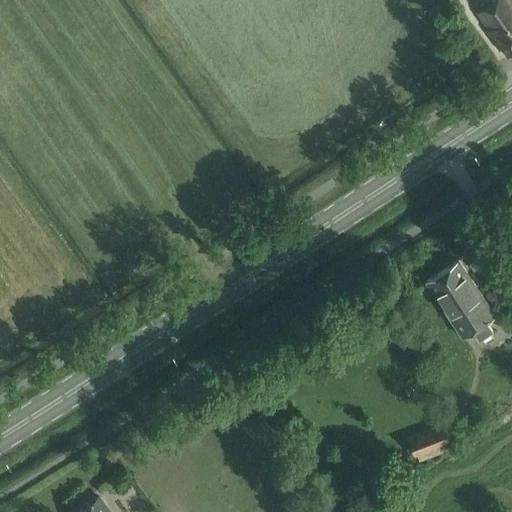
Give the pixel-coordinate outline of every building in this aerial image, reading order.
[(511,52),(511,0),(491,0),(475,12),(507,56),(511,52)] [(494,331),(486,319),(494,314),(459,260),(427,280),(463,335),(472,329),(480,340),(494,331)] [(445,423),(408,436),(415,455),(452,442),(445,423)] [(485,455),(492,468),(511,456),(511,442),(511,440),(485,455)] [(126,486),(111,494),(119,509),(134,501),(126,486)] [(113,511),(99,493),(74,511),(113,511)]
